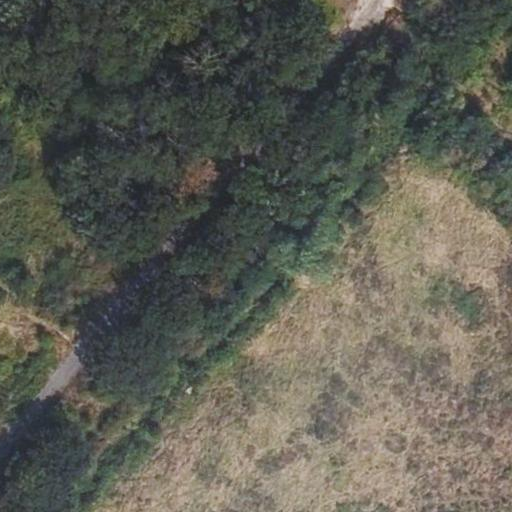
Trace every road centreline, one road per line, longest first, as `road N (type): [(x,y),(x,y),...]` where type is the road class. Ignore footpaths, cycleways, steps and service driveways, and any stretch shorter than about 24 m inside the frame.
road 1 (unclassified): [(0,460),(383,0)]
road 2 (track): [(511,127),(365,22)]
